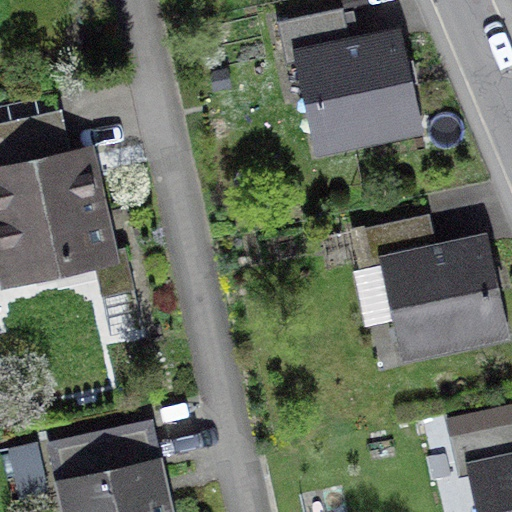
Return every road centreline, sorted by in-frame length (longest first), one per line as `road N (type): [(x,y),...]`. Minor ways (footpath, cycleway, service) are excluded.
road 1 (residential): [(227,511),(121,0)]
road 2 (residential): [(511,128),(456,0)]
